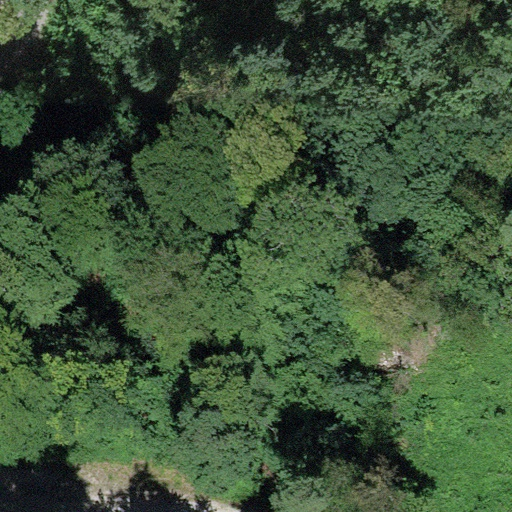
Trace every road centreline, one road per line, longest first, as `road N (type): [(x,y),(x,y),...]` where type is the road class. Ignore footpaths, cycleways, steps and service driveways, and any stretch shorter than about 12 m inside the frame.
road 1 (track): [(287,316),(91,395),(3,511)]
road 2 (track): [(0,119),(49,0)]
